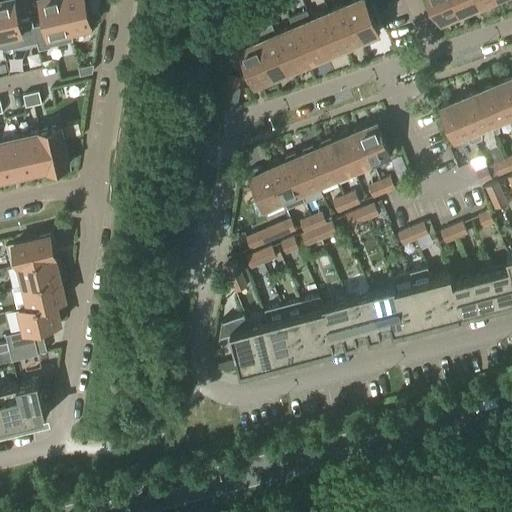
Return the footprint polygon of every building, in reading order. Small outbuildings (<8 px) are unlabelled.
[(33,25),(31,18),(19,21),(14,0),(0,0),(0,35),(2,47),(1,47),(2,49),(36,41),(33,25)] [(70,35),(62,0),(40,0),(45,22),(33,25),(36,41),(38,49),(51,46),(51,45),(73,40),(72,35),(70,35)] [(92,30),(84,0),(62,0),(70,35),(72,35),(92,30)] [(253,0),(245,0),(241,2),(245,13),(257,8),(253,0)] [(283,4),(281,0),(268,0),(272,8),(283,4)] [(365,0),(354,0),(346,4),(361,40),(370,36),(379,32),(365,0)] [(453,0),(431,0),(440,21),(460,13),(453,0)] [(476,0),(453,0),(460,13),(478,5),(476,0)] [(361,40),(346,4),(328,11),(343,48),(361,40)] [(306,8),(288,16),(292,26),(308,62),(316,59),(326,55),(310,19),(306,8)] [(343,48),(328,11),(310,19),(326,55),(343,48)] [(270,23),(253,30),(257,41),(272,77),(290,70),(270,23)] [(292,26),(275,34),(290,70),(308,62),(292,26)] [(238,45),(236,56),(242,57),(254,85),(272,77),(257,41),(254,42),(252,39),(238,45)] [(93,62),(78,66),(80,74),(92,71),(93,62)] [(228,73),(226,85),(238,87),(240,75),(228,73)] [(494,84),(507,116),(511,126),(511,125),(511,77),(494,84)] [(494,84),(476,92),(489,124),(490,124),(494,133),(499,131),(498,120),(507,116),(494,84)] [(41,102),(38,90),(31,92),(33,104),(41,102)] [(33,104),(31,92),(23,94),(25,106),(33,104)] [(476,92),(458,99),(476,141),(482,138),(479,128),(489,124),(476,92)] [(458,99),(440,107),(454,139),(465,134),(470,143),(476,141),(458,99)] [(370,119),(356,125),(371,162),(391,153),(377,121),(372,123),(370,119)] [(69,163),(60,125),(39,130),(48,168),(69,163)] [(371,162),(356,125),(355,125),(357,130),(350,133),(348,128),(338,132),(340,137),(354,169),(371,162)] [(48,168),(39,130),(38,130),(20,134),(28,172),(47,168),(48,168)] [(28,172),(20,134),(0,139),(9,177),(28,172)] [(340,137),(332,140),(330,136),(320,140),(322,144),(336,176),(354,169),(340,137)] [(0,178),(9,177),(0,139),(0,178)] [(322,144),(314,148),(312,143),(302,147),(304,152),(305,152),(318,184),(336,176),(322,144)] [(295,151),(285,155),(304,200),(304,202),(322,194),(318,184),(305,152),(304,152),(296,155),(295,151)] [(277,158),(267,162),(286,207),(304,200),(285,155),(286,159),(279,163),(277,158)] [(504,158),(493,163),(497,174),(509,169),(504,158)] [(259,166),(248,170),(250,176),(267,215),(286,207),(267,162),(269,167),(261,170),(259,166)] [(486,165),(475,170),(480,181),(491,177),(486,165)] [(390,175),(379,180),(384,191),(395,186),(390,175)] [(379,180),(368,184),(373,196),(384,191),(379,180)] [(501,192),(497,181),(485,185),(490,196),(501,192)] [(355,190),(343,195),(348,206),(359,201),(355,190)] [(506,203),(501,192),(490,196),(495,208),(506,203)] [(348,206),(343,195),(332,199),(337,211),(348,206)] [(374,202),(361,207),(366,218),(379,213),(374,202)] [(361,207),(346,214),(350,225),(366,218),(361,207)] [(489,209),(479,213),(484,225),(495,220),(490,209),(489,209)] [(322,210),(311,215),(315,226),(326,222),(322,210)] [(311,215),(299,220),(304,231),(315,226),(311,215)] [(332,220),(316,226),(321,238),(337,231),(332,220)] [(429,231),(425,220),(411,226),(416,237),(429,231)] [(468,232),(463,220),(452,225),(457,237),(468,232)] [(457,237),(452,225),(441,229),(446,241),(457,237)] [(268,226),(246,236),(251,247),(273,238),(268,226)] [(316,226),(301,233),(305,244),(321,238),(316,226)] [(416,237),(411,226),(398,231),(402,242),(416,237)] [(54,254),(49,233),(6,243),(11,266),(18,264),(18,262),(54,254)] [(294,235),(281,241),(286,252),(299,246),(294,235)] [(272,245),(259,250),(264,261),(276,256),(272,245)] [(259,250),(246,255),(251,267),(264,261),(259,250)] [(511,264),(493,269),(501,300),(511,296),(511,264),(508,250),(507,251),(511,264)] [(60,276),(54,254),(18,262),(18,264),(23,284),(60,276)] [(235,260),(224,265),(230,278),(241,273),(235,260)] [(427,266),(410,270),(413,282),(424,320),(442,315),(432,277),(427,266)] [(493,269),(473,275),(481,305),(501,300),(493,269)] [(423,320),(413,282),(410,270),(391,275),(394,284),(405,325),(423,320)] [(451,272),(432,277),(442,315),(460,310),(460,311),(461,311),(451,272)] [(451,272),(461,311),(481,305),(473,275),(453,280),(451,272)] [(241,273),(230,278),(235,291),(246,286),(241,273)] [(65,298),(60,276),(23,284),(28,305),(29,306),(55,300),(65,298)] [(394,284),(370,290),(381,331),(382,331),(382,329),(392,326),(393,328),(404,325),(405,325),(394,284)] [(370,290),(347,296),(357,337),(358,337),(358,336),(367,333),(368,337),(382,333),(381,331),(370,290)] [(319,294),(301,299),(305,310),(315,348),(334,343),(323,303),(319,294)] [(347,296),(323,303),(334,343),(335,343),(334,342),(345,339),(346,340),(357,337),(347,296)] [(301,299),(284,304),(287,315),(297,353),(315,348),(305,310),(301,299)] [(60,321),(55,300),(29,306),(28,305),(19,307),(24,332),(6,336),(11,359),(38,353),(32,328),(60,321)] [(284,304),(265,309),(266,312),(268,320),(278,358),(297,353),(287,315),(284,304)] [(266,312),(247,317),(249,325),(260,363),(278,358),(268,320),(266,312)] [(246,314),(227,319),(227,318),(226,317),(217,333),(218,334),(219,333),(230,330),(240,368),(260,363),(249,325),(246,314)] [(7,341),(0,343),(0,351),(9,349),(7,341)] [(47,415),(38,379),(17,384),(26,420),(47,415)] [(26,420),(17,384),(0,388),(0,399),(6,425),(26,420)]
